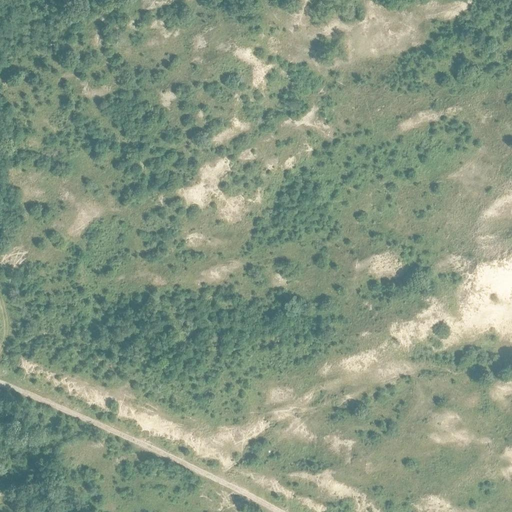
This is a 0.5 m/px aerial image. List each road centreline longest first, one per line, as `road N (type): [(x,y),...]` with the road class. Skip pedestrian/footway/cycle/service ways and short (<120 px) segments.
road 1 (track): [(200,471),(261,427),(377,378),(511,359)]
road 2 (track): [(200,471),(0,383)]
